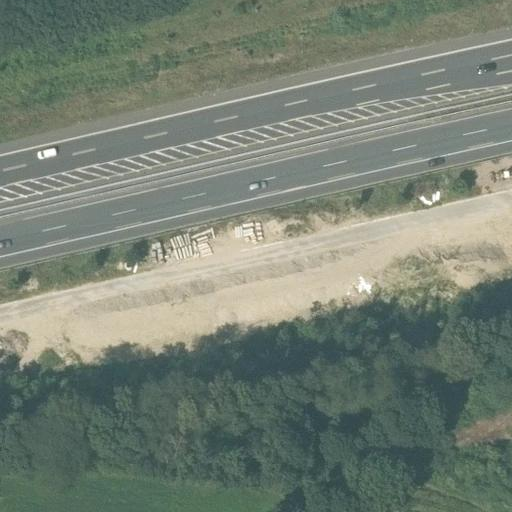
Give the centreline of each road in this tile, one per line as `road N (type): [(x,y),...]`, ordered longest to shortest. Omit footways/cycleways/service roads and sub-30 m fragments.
road 1 (motorway): [(0,236),(511,118)]
road 2 (motorway): [(511,55),(0,166)]
